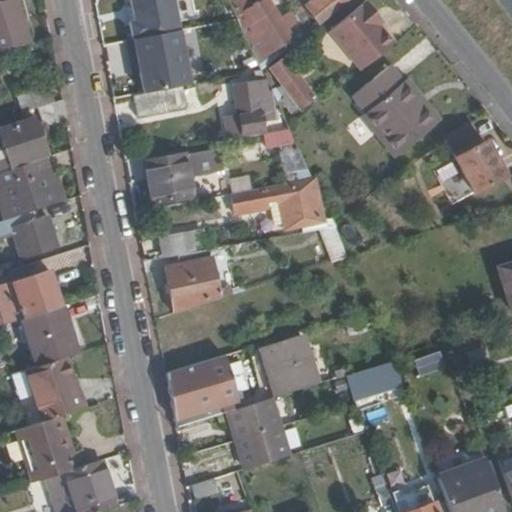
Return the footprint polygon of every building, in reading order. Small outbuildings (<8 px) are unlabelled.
[(0,0),(0,59),(35,48),(19,0),(0,0)] [(185,0),(190,21),(220,15),(229,35),(243,29),(240,22),(229,0),(185,0)] [(229,0),(240,22),(251,38),(262,30),(249,10),(264,0),(229,0)] [(262,30),(251,38),(263,57),(292,37),(286,28),(281,19),(267,0),(264,0),(249,10),(262,30)] [(319,25),(350,0),(317,0),(307,9),(319,25)] [(330,32),(361,71),(395,44),(381,26),(376,21),(380,17),(368,2),(330,32)] [(281,19),(286,28),(299,19),(293,11),(281,19)] [(385,23),(380,17),(376,21),(381,26),(385,23)] [(125,41),(108,44),(114,76),(131,73),(125,41)] [(273,94),(281,111),(285,107),(292,115),(314,96),(283,58),(269,69),(283,86),(273,94)] [(366,113),(378,127),(379,126),(417,95),(406,81),(403,83),(390,67),(353,96),(366,113)] [(277,121),(273,94),(267,95),(265,81),(232,87),(236,116),(223,118),(226,140),(264,132),(263,123),(277,121)] [(184,88),(135,98),(140,122),(189,110),(184,88)] [(381,131),(377,134),(396,157),(435,126),(417,103),(421,100),(417,95),(379,126),(378,127),(381,131)] [(417,103),(435,126),(439,122),(421,100),(417,103)] [(43,125),(67,118),(64,105),(40,113),(43,125)] [(362,116),(374,130),(378,127),(366,113),(362,116)] [(466,119),(445,136),(447,141),(471,128),(466,119)] [(0,134),(0,139),(7,163),(5,164),(7,170),(47,158),(36,123),(0,134)] [(471,128),(447,141),(457,158),(488,142),(485,137),(478,141),(471,128)] [(289,129),(264,135),(267,152),(297,147),(289,129)] [(488,142),(457,158),(475,193),(506,176),(488,142)] [(224,148),(190,155),(194,175),(210,172),(228,168),(224,148)] [(151,205),(197,195),(194,175),(190,155),(144,165),(147,181),(151,205)] [(0,193),(9,222),(67,204),(57,171),(52,173),(48,161),(0,175),(0,193)] [(278,186),(307,180),(306,167),(275,173),(278,186)] [(194,175),(197,195),(214,192),(210,172),(194,175)] [(278,186),(231,196),(235,215),(269,208),(274,230),(284,228),(285,235),(326,225),(321,198),(312,179),(307,180),(278,186)] [(23,259),(57,249),(48,221),(27,227),(25,219),(0,226),(0,238),(15,234),(23,259)] [(349,259),(334,227),(318,231),(333,264),(349,259)] [(165,261),(208,252),(203,230),(160,239),(165,261)] [(173,318),(222,302),(213,258),(163,270),(173,318)] [(511,267),(498,272),(511,318),(511,317),(511,267)] [(20,310),(24,321),(62,309),(51,274),(13,285),(20,310)] [(62,309),(24,321),(37,370),(66,361),(80,356),(68,307),(62,309)] [(0,316),(0,328),(24,321),(20,310),(0,316)] [(380,327),(374,313),(345,322),(349,337),(380,327)] [(260,351),(276,400),(318,387),(302,338),(260,351)] [(257,406),(240,352),(223,357),(189,368),(185,369),(165,376),(175,431),(227,415),(257,406)] [(37,370),(26,373),(43,427),(44,426),(61,421),(86,413),(80,394),(76,395),(66,361),(37,370)] [(347,378),(353,395),(389,383),(384,366),(347,378)] [(19,400),(31,396),(24,371),(12,375),(19,400)] [(272,401),(257,406),(227,415),(245,473),(290,459),(272,401)] [(14,436),(31,488),(46,483),(62,478),(87,470),(82,456),(74,458),(61,421),(44,426),(43,427),(14,436)] [(511,459),(500,464),(511,497),(511,459)] [(453,511),(503,511),(487,464),(442,480),(453,511)] [(87,470),(62,478),(72,511),(116,511),(119,511),(104,465),(87,470)] [(72,511),(62,478),(46,483),(55,511),(72,511)] [(220,496),(216,482),(193,490),(197,503),(220,496)] [(328,509),(343,505),(338,489),(323,493),(328,509)]
